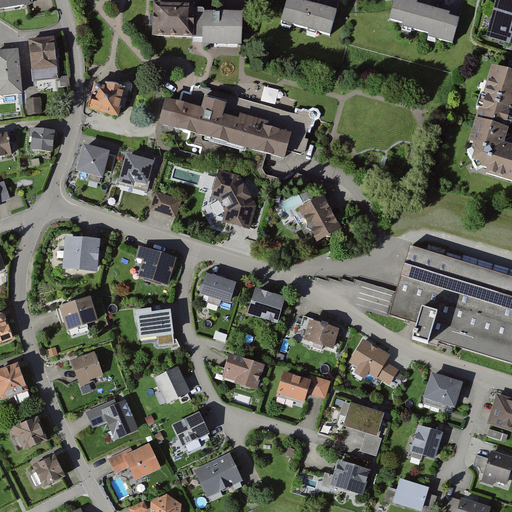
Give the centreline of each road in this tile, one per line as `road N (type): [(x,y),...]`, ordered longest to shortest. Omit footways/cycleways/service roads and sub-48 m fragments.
road 1 (residential): [(188,241),(289,277),(395,339),(488,377)]
road 2 (residential): [(44,213),(22,273),(24,306),(47,388),(92,483)]
road 3 (residential): [(188,241),(181,308),(226,415)]
road 4 (residential): [(44,213),(188,241)]
road 5 (residential): [(226,415),(352,453)]
road 6 (residential): [(61,0),(76,83),(72,122)]
